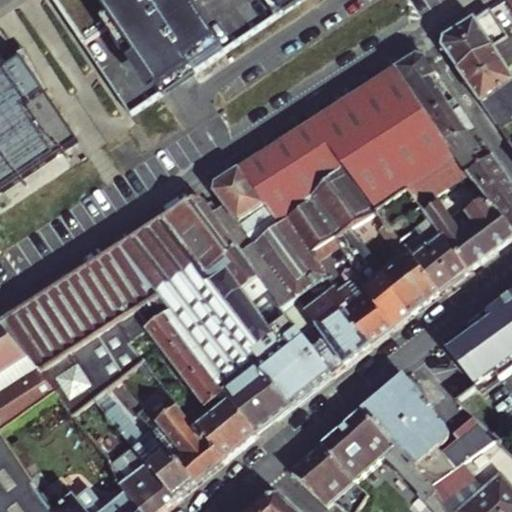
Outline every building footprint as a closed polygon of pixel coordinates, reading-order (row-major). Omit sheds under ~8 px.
[(52,0),(126,110),(302,0),(52,0)] [(508,38),(491,9),(447,37),(444,48),(459,70),(508,38)] [(511,44),(508,38),(459,70),(481,104),(511,82),(511,81),(507,73),(511,69),(511,44)] [(35,48),(0,61),(0,74),(22,60),(45,93),(48,92),(35,48)] [(416,58),(396,71),(413,96),(432,83),(439,79),(427,61),(416,58)] [(0,144),(23,180),(79,143),(45,93),(22,60),(0,74),(0,144)] [(258,441),(335,381),(283,314),(296,305),(328,282),(313,259),(366,223),(376,214),(389,232),(469,174),(452,150),(413,96),(396,71),(242,170),(283,227),(255,246),(228,208),(218,213),(211,205),(206,208),(203,203),(194,201),(121,248),(171,317),(167,321),(187,347),(205,370),(227,400),(258,441)] [(511,82),(481,104),(499,129),(511,120),(511,82)] [(450,105),(432,83),(413,96),(452,150),(477,133),(455,102),(450,105)] [(511,149),(511,127),(502,135),(511,149)] [(496,163),(477,133),(452,150),(469,174),(472,179),(496,163)] [(0,144),(0,195),(23,180),(0,144)] [(511,185),(496,163),(472,179),(511,234),(511,185)] [(283,227),(242,170),(215,190),(228,208),(255,246),(283,227)] [(470,277),(511,244),(511,234),(472,179),(467,184),(481,206),(455,224),(439,201),(425,210),(431,220),(470,277)] [(412,321),(444,297),(401,241),(399,245),(389,232),(376,214),(366,223),(374,234),(380,231),(404,264),(387,276),(400,296),(396,299),(412,321)] [(457,287),(470,277),(431,220),(415,231),(457,287)] [(444,297),(457,287),(415,231),(401,241),(444,297)] [(52,511),(34,487),(4,445),(60,402),(76,417),(96,403),(107,394),(148,367),(132,347),(149,333),(167,321),(171,317),(121,248),(0,326),(0,511),(52,511)] [(395,335),(412,321),(396,299),(400,296),(387,276),(369,253),(364,257),(372,269),(359,277),(374,301),(395,335)] [(347,372),(374,352),(349,321),(346,317),(350,313),(328,282),(296,305),(347,372)] [(511,300),(445,347),(489,401),(511,381),(511,300)] [(374,352),(395,335),(374,301),(349,321),(374,352)] [(335,381),(347,372),(296,305),(283,314),(335,381)] [(167,321),(149,333),(169,359),(187,347),(167,321)] [(169,359),(187,384),(205,370),(187,347),(169,359)] [(207,408),(211,412),(227,400),(205,370),(187,384),(207,408)] [(429,407),(405,381),(364,415),(432,489),(496,443),(474,419),(452,438),(456,443),(441,456),(437,452),(443,445),(446,437),(443,428),(428,410),(429,407)] [(177,506),(197,489),(175,461),(153,433),(145,440),(107,394),(96,403),(129,444),(177,506)] [(226,464),(258,441),(227,400),(211,412),(207,408),(194,420),(202,432),(200,433),(199,434),(201,437),(223,466),(226,464)] [(197,489),(223,466),(201,437),(197,440),(177,412),(165,422),(161,416),(156,422),(181,455),(175,461),(197,489)] [(445,511),(432,489),(364,415),(323,449),(357,486),(386,461),(418,496),(417,497),(430,511),(445,511)] [(138,511),(168,511),(177,506),(129,444),(124,448),(126,453),(124,454),(127,458),(114,466),(121,491),(122,492),(138,511)] [(357,486),(323,449),(292,475),(328,511),(334,505),(340,511),(359,511),(369,498),(357,486)] [(52,511),(106,511),(103,507),(91,491),(75,503),(62,485),(53,490),(44,479),(34,487),(52,511)] [(511,511),(511,497),(498,482),(465,511),(511,511)] [(106,511),(138,511),(122,492),(103,507),(106,511)] [(292,511),(280,500),(271,499),(255,511),(292,511)]
